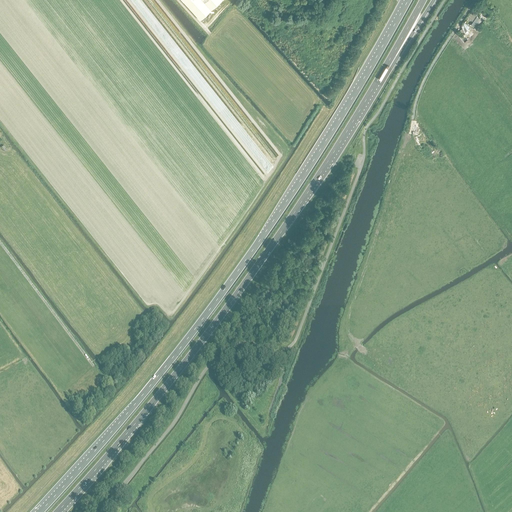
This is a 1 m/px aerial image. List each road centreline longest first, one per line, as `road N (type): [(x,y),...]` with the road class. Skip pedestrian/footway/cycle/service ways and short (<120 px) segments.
road 1 (trunk): [(407,0),(235,275),(39,511)]
road 2 (trunk): [(57,511),(224,309),(376,83)]
road 3 (unclassified): [(363,154),(296,340),(278,353),(226,353),(203,366),(171,420),(96,511)]
road 4 (track): [(409,135),(428,71),(475,0)]
